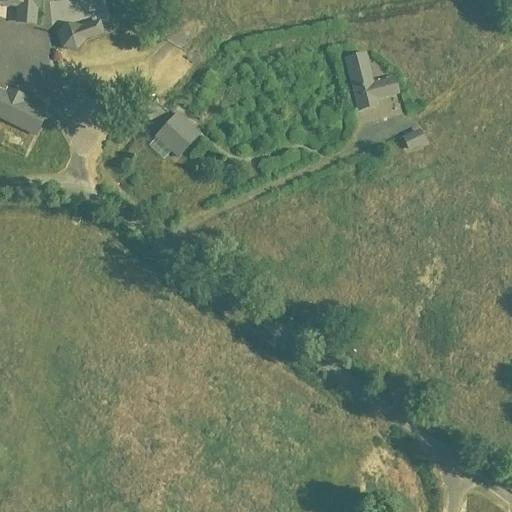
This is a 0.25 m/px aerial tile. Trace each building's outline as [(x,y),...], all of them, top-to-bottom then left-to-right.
[(0,0),(0,9),(14,11),(13,29),(35,30),(36,14),(41,14),(41,0),(0,0)] [(68,25),(56,38),(61,54),(76,56),(87,45),(103,40),(97,24),(80,29),(68,25)] [(366,58),(343,63),(354,116),(377,111),(376,104),(400,99),(396,78),(372,83),(366,58)] [(4,95),(0,92),(0,151),(26,164),(50,117),(27,105),(30,100),(7,89),(4,95)] [(176,118),(150,145),(173,166),(199,139),(176,118)] [(419,133),(401,140),(406,154),(425,147),(419,133)]
